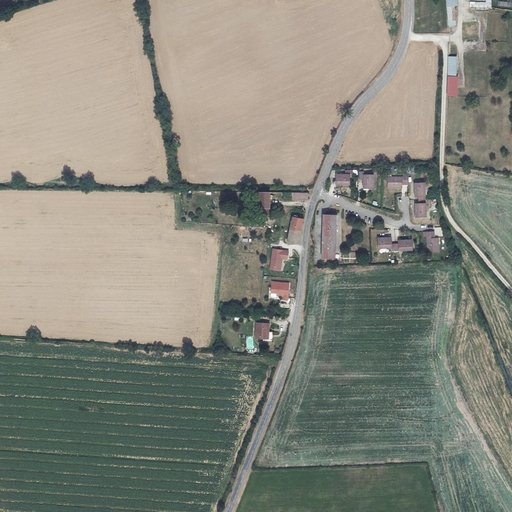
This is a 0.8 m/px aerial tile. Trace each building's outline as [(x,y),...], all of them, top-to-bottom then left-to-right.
[(455,7),(447,8),(448,26),(457,25),(455,7)] [(456,57),(448,57),(448,76),(456,76),(456,57)] [(458,77),(448,77),(447,96),(458,97),(458,77)] [(336,174),(336,184),(349,184),(349,175),(353,175),(353,171),(344,171),(344,174),(336,174)] [(358,171),(358,178),(363,178),(363,188),(374,188),(374,175),(363,175),(363,171),(358,171)] [(388,176),(388,187),(402,187),(402,184),(409,183),(409,173),(404,173),(404,176),(388,176)] [(414,183),(414,196),(418,195),(418,203),(415,203),(415,216),(425,216),(424,183),(414,183)] [(259,191),(258,215),(270,215),(270,191),(259,191)] [(300,200),(307,200),(310,192),(289,192),(289,197),(300,197),(300,200)] [(323,214),(323,257),(336,257),(336,214),(323,214)] [(292,216),(287,243),(288,243),(300,244),(301,231),(302,220),(302,218),(292,216)] [(422,232),(422,237),(426,237),(426,253),(438,253),(438,239),(434,239),(434,232),(422,232)] [(376,237),(377,248),(390,247),(390,250),(411,249),(410,239),(390,240),(390,236),(376,237)] [(288,249),(273,248),(272,265),(282,266),(282,257),(288,257),(288,249)] [(289,283),(272,282),(271,293),(276,293),(276,296),(283,296),(283,300),(288,300),(289,283)] [(259,323),(258,338),(261,338),(261,337),(268,338),(268,332),(271,332),(271,324),(259,323)]
